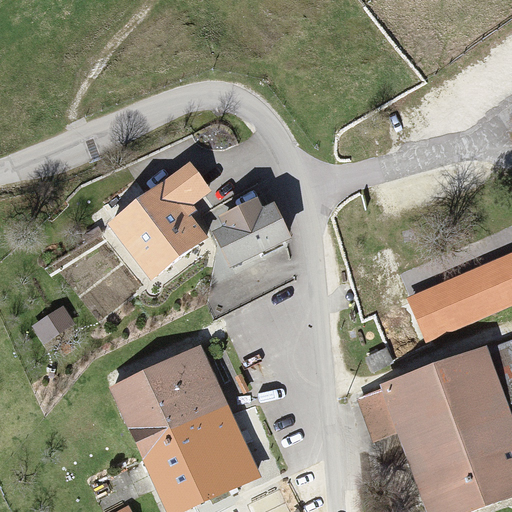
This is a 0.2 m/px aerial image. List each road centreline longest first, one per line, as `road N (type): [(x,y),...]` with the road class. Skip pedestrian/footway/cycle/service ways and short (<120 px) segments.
road 1 (unclassified): [(0,171),(213,95),(246,106),(275,133),(307,229),(334,511)]
road 2 (track): [(72,144),(79,94),(152,0)]
